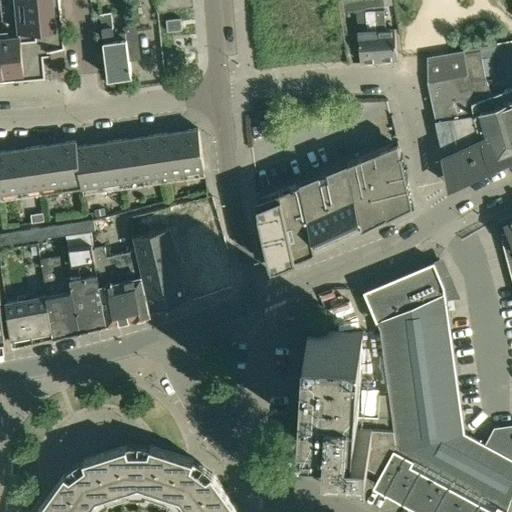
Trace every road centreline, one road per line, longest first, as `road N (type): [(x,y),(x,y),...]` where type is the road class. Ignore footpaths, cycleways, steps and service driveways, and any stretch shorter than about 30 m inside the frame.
road 1 (residential): [(441,217),(399,85),(281,83),(220,94)]
road 2 (residential): [(336,511),(270,472),(207,418),(169,335)]
road 3 (unclassified): [(256,301),(230,195),(220,94)]
road 4 (unclassified): [(256,301),(389,249),(441,217)]
road 5 (unclassified): [(0,374),(169,335)]
road 6 (residential): [(85,112),(220,94)]
